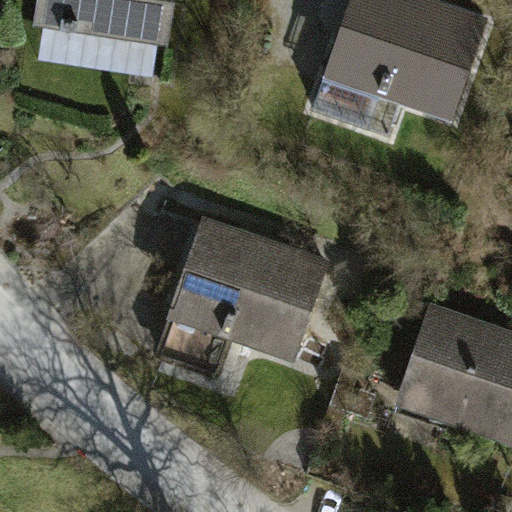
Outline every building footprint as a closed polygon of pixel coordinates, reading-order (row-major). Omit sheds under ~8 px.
[(177,0),(38,0),(35,25),(45,27),(40,60),(154,78),(159,44),(170,46),(177,0)] [(487,23),(421,0),(352,0),(315,108),(391,134),(402,101),(454,119),(487,23)] [(327,267),(204,222),(174,305),(184,308),(165,359),(219,378),(235,335),(295,356),(327,267)] [(511,336),(432,309),(403,392),(454,409),(451,417),(511,438),(511,336)] [(346,367),(336,391),(351,397),(360,372),(346,367)]
